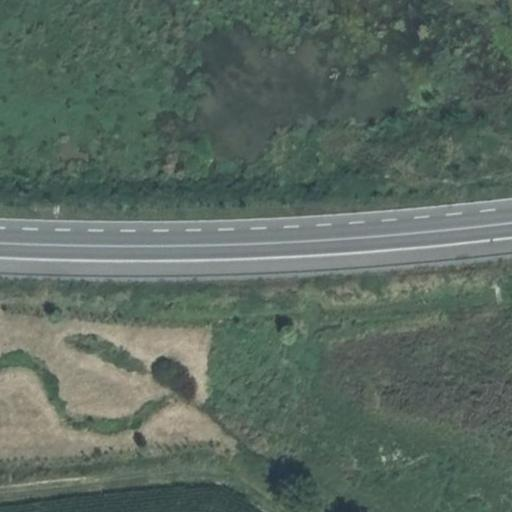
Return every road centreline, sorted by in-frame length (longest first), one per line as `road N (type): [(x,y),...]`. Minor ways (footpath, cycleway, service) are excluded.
road 1 (tertiary): [(0,240),(193,243),(511,222)]
road 2 (track): [(0,492),(191,470),(236,475),(283,511)]
